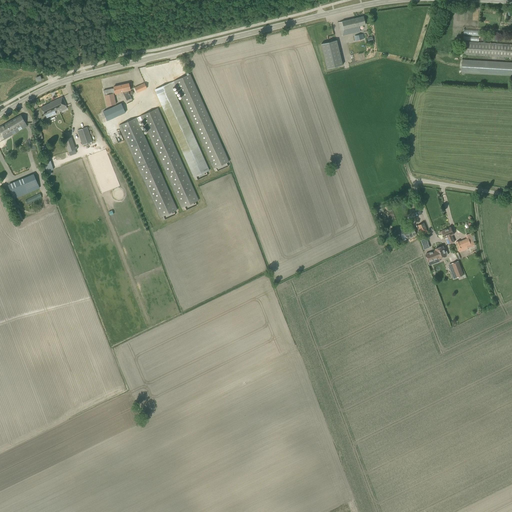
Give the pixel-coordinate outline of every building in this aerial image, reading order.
[(359,26),(365,24),(363,16),(338,22),(342,36),(360,31),(359,26)] [(342,65),(336,40),(321,44),(327,69),(342,65)] [(511,44),(463,42),(463,55),(511,57),(511,44)] [(511,62),(462,60),(461,73),(511,75),(511,62)] [(188,75),(174,81),(176,84),(204,149),(213,169),(227,162),(218,142),(188,75)] [(176,84),(174,81),(155,90),(194,177),(209,170),(172,86),(176,84)] [(146,85),(145,85),(144,83),(135,88),(137,93),(147,88),(146,87),(147,86),(146,85)] [(127,90),(130,90),(129,86),(123,87),(122,85),(113,87),(115,94),(120,93),(120,92),(122,92),(127,101),(131,99),(127,90)] [(104,95),(107,106),(116,104),(113,93),(104,95)] [(44,115),(45,115),(47,118),(56,114),(55,111),(66,106),(62,97),(50,103),(40,107),(44,115)] [(103,111),(107,121),(125,113),(121,103),(103,111)] [(158,108),(140,116),(142,120),(181,208),(199,200),(158,108)] [(21,115),(0,127),(0,131),(5,139),(10,136),(8,133),(25,123),(21,115)] [(142,120),(140,116),(119,125),(160,217),(177,209),(138,121),(142,120)] [(77,130),(82,145),(92,141),(87,126),(77,130)] [(71,138),(64,140),(67,152),(75,149),(71,138)] [(7,160),(14,174),(26,168),(21,157),(19,158),(18,155),(7,160)] [(12,198),(38,189),(33,174),(6,183),(12,198)] [(30,202),(41,198),(39,194),(29,198),(30,202)] [(427,231),(424,223),(417,225),(421,233),(427,231)] [(404,234),(406,239),(416,235),(412,226),(398,232),(400,235),(404,234)] [(454,234),(451,227),(442,231),(446,240),(448,239),(450,244),(454,242),(452,235),(454,234)] [(456,241),(459,248),(466,246),(467,248),(475,245),(470,233),(465,235),(466,238),(460,241),(460,240),(456,241)] [(436,250),(426,254),(429,262),(430,265),(435,263),(433,260),(439,258),(439,259),(447,256),(446,255),(448,255),(446,250),(445,251),(443,246),(435,249),(436,250)] [(463,275),(458,261),(452,263),(455,270),(451,271),(454,278),(463,275)]
